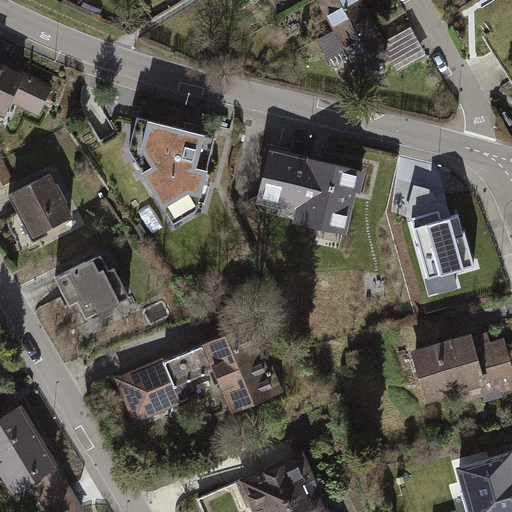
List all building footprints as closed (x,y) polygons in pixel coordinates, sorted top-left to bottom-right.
[(369,10),(363,0),(317,0),(334,29),(369,10)] [(388,44),(369,10),(334,29),(317,38),(328,58),(345,49),(353,64),(388,44)] [(55,84),(0,58),(0,113),(3,115),(9,102),(39,117),(55,84)] [(215,135),(136,115),(128,148),(174,222),(197,208),(215,135)] [(367,172),(271,151),(259,206),(298,214),(295,227),(352,239),(367,172)] [(50,166),(7,187),(31,235),(74,214),(50,166)] [(471,215),(415,230),(429,285),(485,270),(471,215)] [(102,247),(52,273),(76,319),(127,296),(102,247)] [(226,326),(111,372),(130,422),(193,396),(188,378),(211,369),(229,406),(252,391),(226,326)] [(511,359),(503,326),(417,350),(431,402),(486,387),(493,412),(511,406),(511,359)] [(18,397),(0,406),(0,466),(11,486),(26,477),(45,511),(76,511),(81,509),(18,397)] [(511,511),(511,451),(460,467),(474,511),(511,511)] [(334,511),(312,455),(235,485),(246,511),(334,511)]
